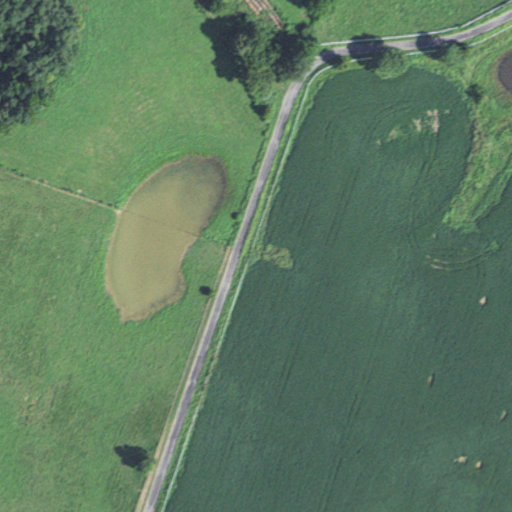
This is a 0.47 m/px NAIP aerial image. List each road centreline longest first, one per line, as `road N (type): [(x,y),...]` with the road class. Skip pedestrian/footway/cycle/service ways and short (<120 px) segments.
road 1 (residential): [(152,511),(302,87),(344,56),(439,44),(511,19)]
road 2 (residential): [(192,395),(94,326),(0,288)]
